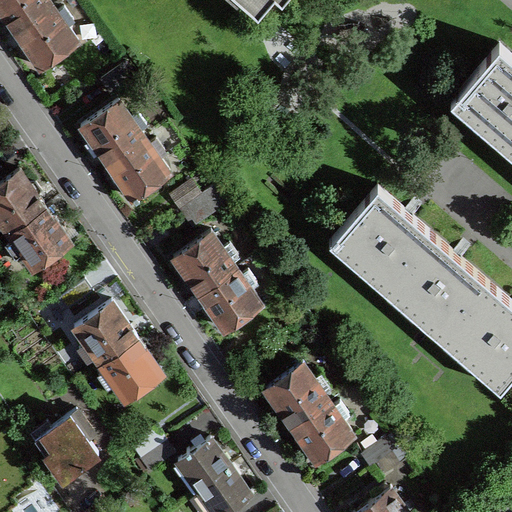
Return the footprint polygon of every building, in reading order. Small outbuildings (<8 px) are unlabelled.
[(54,0),(0,0),(0,13),(39,68),(81,37),(54,0)] [(511,56),(504,49),(450,112),(511,165),(511,56)] [(120,95),(78,124),(132,201),(174,172),(120,95)] [(22,166),(0,181),(0,223),(34,272),(75,243),(22,166)] [(511,297),(386,187),(331,250),(501,397),(511,384),(511,297)] [(215,228),(172,258),(226,334),(268,305),(215,228)] [(114,297),(71,326),(126,403),(168,374),(114,297)] [(305,358),(264,388),(319,464),(360,434),(305,358)] [(70,411),(34,438),(65,480),(101,453),(70,411)] [(213,436),(176,464),(211,511),(231,511),(257,493),(213,436)] [(413,511),(394,485),(357,511),(413,511)]
